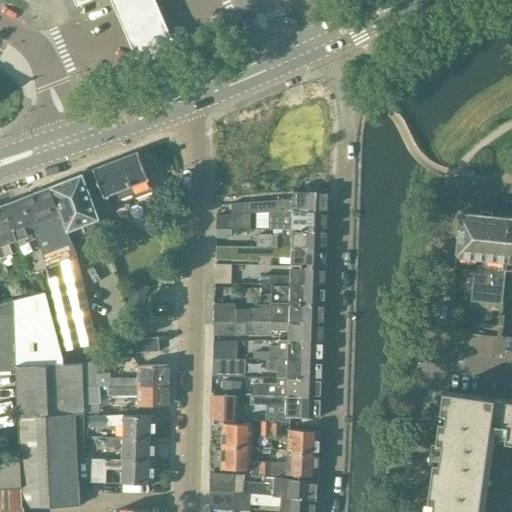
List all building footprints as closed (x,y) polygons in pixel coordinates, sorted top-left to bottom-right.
[(218,128),(216,199),(294,191),(327,191),(328,117),(282,116),(282,118),(255,117),(255,121),(218,128)] [(141,159),(137,151),(92,169),(80,174),(98,215),(112,210),(109,203),(133,193),(135,197),(153,190),(146,172),(149,169),(146,158),(141,159)] [(80,174),(51,185),(67,229),(70,238),(82,233),(83,234),(101,226),(97,217),(98,217),(98,215),(80,174)] [(50,267),(76,256),(70,238),(67,229),(51,185),(24,196),(50,267)] [(266,201),(244,202),(245,212),(250,212),(259,212),(259,211),(267,211),(269,211),(289,209),(327,210),(327,191),(294,191),(294,200),(266,201)] [(29,274),(45,268),(50,267),(24,196),(4,204),(21,251),(29,274)] [(4,204),(0,204),(0,254),(1,258),(21,251),(4,204)] [(269,211),(268,229),(282,229),(326,229),(327,210),(289,209),(269,211)] [(250,212),(245,212),(216,214),(215,228),(250,228),(250,212)] [(471,300),(502,304),(504,278),(505,278),(505,271),(511,217),(460,212),(459,213),(459,215),(460,216),(454,267),(474,269),(471,300)] [(273,235),(273,246),(326,247),(326,229),(282,229),(282,230),(282,235),(273,235)] [(216,245),(215,258),(257,260),(257,255),(258,246),(216,245)] [(258,246),(258,255),(291,257),(291,265),(325,266),(326,247),(273,246),(258,246)] [(260,274),(260,283),(272,283),(290,284),(324,285),(325,266),(291,265),(291,275),(260,274)] [(271,294),(260,293),(260,302),(323,303),(324,285),(290,284),(272,283),(271,294)] [(44,290),(13,299),(15,364),(63,362),(44,290)] [(0,370),(15,370),(15,364),(13,299),(0,302),(0,370)] [(260,309),(250,308),(251,321),(271,322),(323,322),(324,303),(260,302),(260,309)] [(213,322),(235,322),(235,303),(213,304),(213,322)] [(246,334),(270,334),(270,331),(271,322),(251,321),(250,321),(245,321),(246,334)] [(213,322),(214,335),(235,335),(235,322),(213,322)] [(271,322),(270,331),(289,331),(288,340),(322,341),(323,322),(271,322)] [(159,351),(158,337),(136,337),(136,351),(159,351)] [(269,352),(268,358),(322,359),(322,341),(288,340),(288,341),(278,340),(278,346),(269,346),(269,352)] [(112,343),(113,354),(131,353),(130,341),(112,343)] [(212,358),(212,375),(244,377),(244,359),(212,358)] [(267,371),(277,371),(276,377),(321,378),(322,359),(253,358),(268,359),(267,371)] [(15,364),(15,370),(17,416),(20,457),(22,506),(24,505),(24,507),(80,505),(77,459),(82,459),(85,412),(84,403),(83,386),(82,362),(81,361),(63,362),(15,364)] [(103,361),(82,362),(83,386),(97,386),(98,386),(108,386),(108,377),(110,377),(110,374),(105,374),(104,374),(103,362),(103,361)] [(110,377),(108,377),(108,386),(137,385),(137,384),(167,384),(168,364),(138,364),(138,377),(110,377)] [(276,384),(268,383),(267,395),(267,396),(321,397),(321,378),(276,377),(276,384)] [(255,395),(267,395),(268,383),(244,383),(244,395),(250,395),(255,395)] [(137,384),(137,385),(108,386),(108,394),(137,395),(137,405),(167,404),(167,384),(137,384)] [(98,386),(97,386),(83,386),(84,403),(99,402),(98,386)] [(494,397),(442,390),(439,411),(445,412),(444,421),(438,420),(435,441),(441,442),(439,462),(433,461),(427,501),(433,501),(432,510),(426,509),(425,511),(478,511),(491,424),(506,426),(504,441),(511,442),(511,400),(494,398),(494,397)] [(237,395),(212,395),(211,418),(237,419),(237,395)] [(255,395),(250,395),(250,405),(258,405),(286,406),(286,415),(320,416),(321,397),(267,396),(267,395),(255,395)] [(123,426),(122,436),(154,437),(154,414),(123,413),(123,415),(89,417),(89,427),(123,426)] [(271,437),(271,423),(270,422),(261,421),(260,436),(270,437),(271,437)] [(223,422),(222,445),(252,447),(253,436),(253,423),(249,423),(223,422)] [(271,437),(281,437),(282,424),(271,423),(271,437)] [(317,453),(319,430),(288,428),(287,451),(317,453)] [(122,447),(122,459),(153,460),(154,437),(122,436),(122,437),(105,436),(105,446),(122,447)] [(222,445),(221,468),(251,469),(251,475),(255,475),(268,476),(269,462),(252,462),(252,447),(222,445)] [(269,462),(268,476),(285,477),(285,473),(316,475),(317,453),(287,451),(286,462),(269,462)] [(23,511),(24,507),(24,505),(22,506),(20,457),(0,461),(0,511),(23,511)] [(92,459),(91,482),(105,483),(106,468),(118,469),(119,460),(106,459),(92,459)] [(121,482),(152,483),(153,460),(122,459),(121,482)] [(210,490),(209,490),(233,492),(234,486),(234,481),(234,474),(210,473),(210,490)] [(285,477),(268,476),(268,482),(243,480),(243,492),(315,498),(317,480),(285,477)] [(251,493),(243,492),(233,492),(209,490),(209,508),(250,510),(251,503),(251,493)] [(280,511),(314,511),(315,498),(251,493),(251,503),(281,506),(280,511)]
